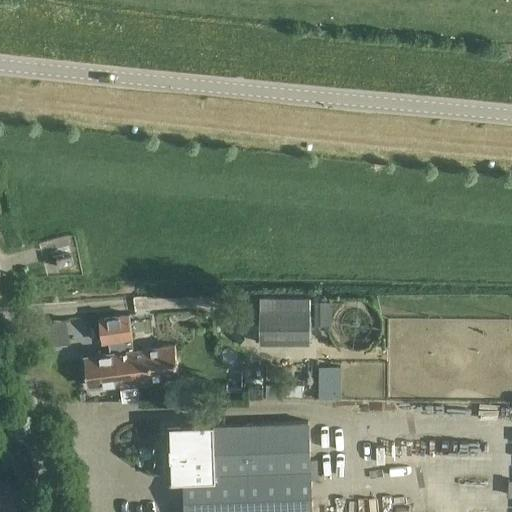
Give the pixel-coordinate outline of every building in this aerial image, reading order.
[(57,267),(72,263),(70,254),(55,258),(57,267)] [(313,327),(331,327),(332,298),(314,297),(313,327)] [(260,299),(259,343),(310,344),(311,300),(260,299)] [(127,315),(104,318),(98,319),(101,342),(107,341),(109,354),(85,358),(89,387),(120,382),(121,388),(137,386),(132,351),(127,315)] [(132,351),(137,386),(153,383),(153,378),(179,375),(175,345),(132,351)] [(176,477),(183,476),(183,511),(313,511),(310,422),(213,425),(213,426),(174,427),(176,477)] [(0,484),(0,511),(22,511),(5,481),(0,484)]
